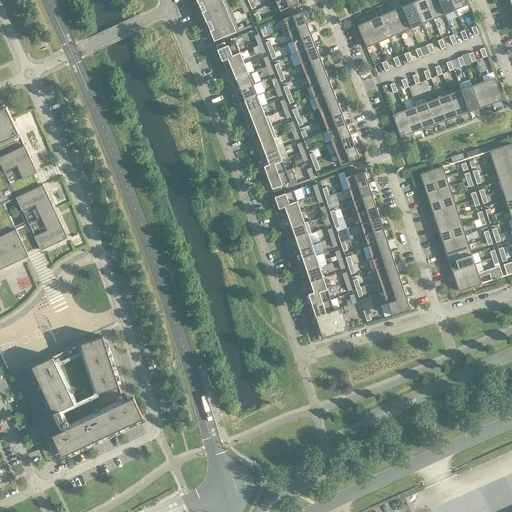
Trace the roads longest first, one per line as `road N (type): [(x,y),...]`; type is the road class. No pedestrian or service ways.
road 1 (residential): [(439,317),(299,354),(169,10)]
road 2 (residential): [(29,75),(122,315),(155,431)]
road 3 (residential): [(439,317),(323,0)]
road 4 (unclassified): [(312,511),(511,421)]
road 5 (residential): [(169,10),(29,75)]
road 6 (residential): [(37,488),(155,431)]
